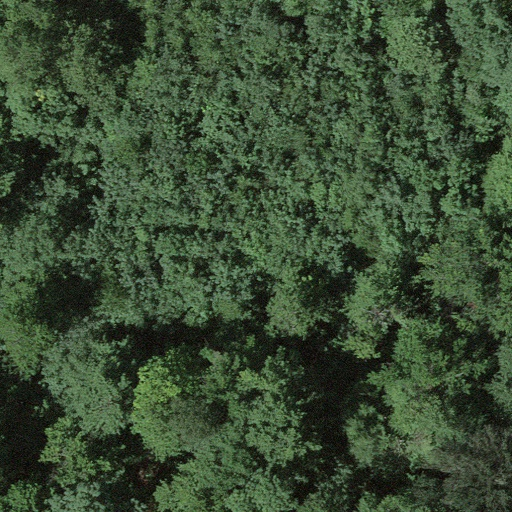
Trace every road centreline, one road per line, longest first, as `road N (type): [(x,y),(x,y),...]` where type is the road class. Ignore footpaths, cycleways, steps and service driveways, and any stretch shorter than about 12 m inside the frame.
road 1 (track): [(182,511),(345,339),(406,314)]
road 2 (track): [(511,169),(500,211),(406,314)]
